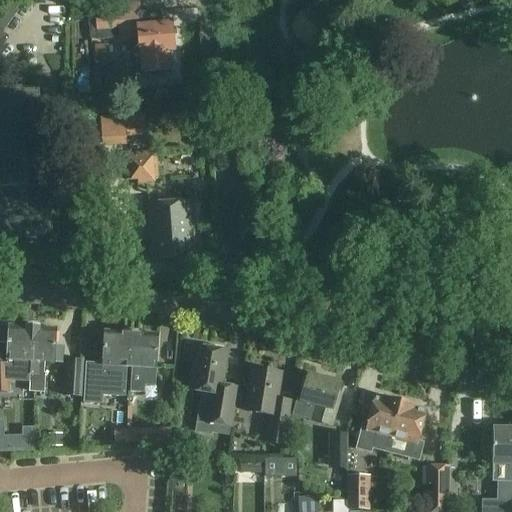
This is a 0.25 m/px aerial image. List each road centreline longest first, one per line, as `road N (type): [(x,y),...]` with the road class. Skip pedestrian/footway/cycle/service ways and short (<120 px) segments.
road 1 (residential): [(229,315),(234,293),(206,0)]
road 2 (residential): [(511,383),(409,365),(229,315)]
road 3 (residential): [(229,315),(0,293)]
